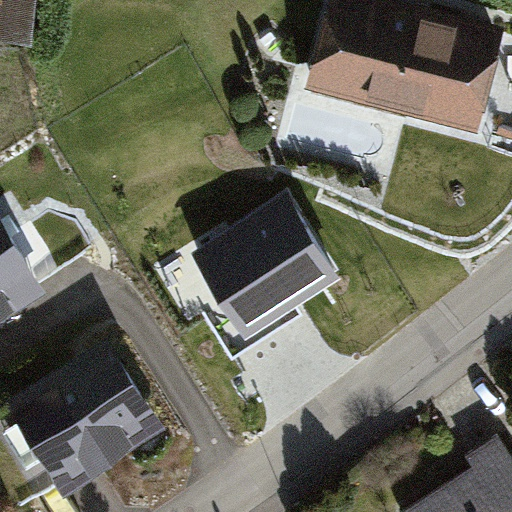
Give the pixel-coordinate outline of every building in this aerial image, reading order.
[(49,0),(0,0),(0,15),(48,19),(49,0)] [(511,36),(511,15),(444,0),(340,0),(324,79),(494,121),(511,36)] [(0,317),(63,276),(4,185),(0,187),(0,317)] [(291,190),(194,253),(250,339),(348,276),(291,190)] [(125,324),(21,384),(74,476),(178,416),(125,324)] [(511,511),(511,432),(414,499),(422,511),(511,511)]
